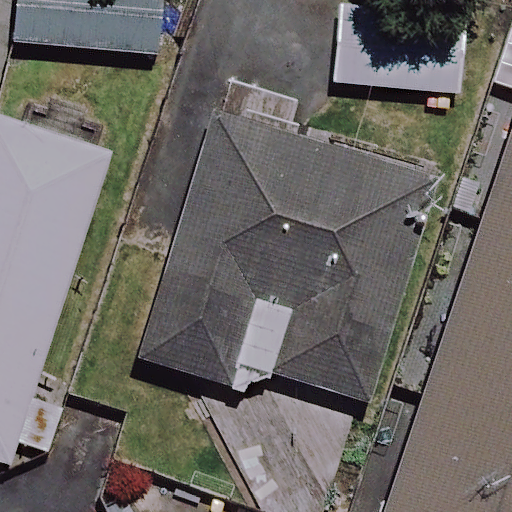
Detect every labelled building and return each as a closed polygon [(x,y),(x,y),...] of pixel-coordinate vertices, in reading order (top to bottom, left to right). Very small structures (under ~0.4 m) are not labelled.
[(20,0),(17,51),(165,61),(169,0),(20,0)] [(339,24),(334,94),(460,103),(465,33),(339,24)] [(17,448),(48,458),(64,410),(32,400),(108,162),(0,127),(0,469),(9,472),(17,448)] [(426,188),(208,127),(141,368),(248,398),(253,380),(363,411),(426,188)] [(511,511),(511,172),(393,511),(511,511)]
